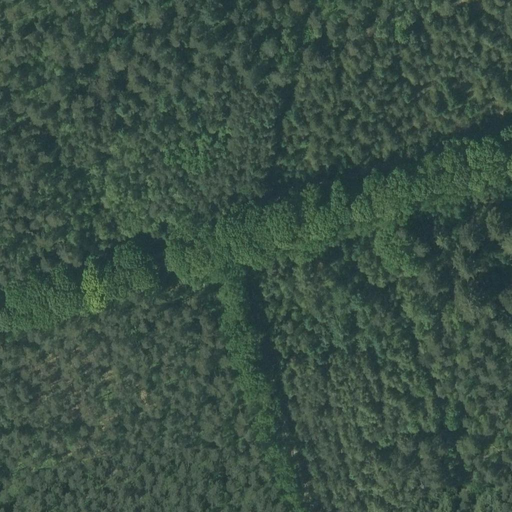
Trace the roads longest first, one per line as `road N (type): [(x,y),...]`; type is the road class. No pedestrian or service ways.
road 1 (track): [(511,146),(0,308)]
road 2 (track): [(511,122),(0,283)]
road 3 (track): [(243,229),(241,284),(308,511)]
